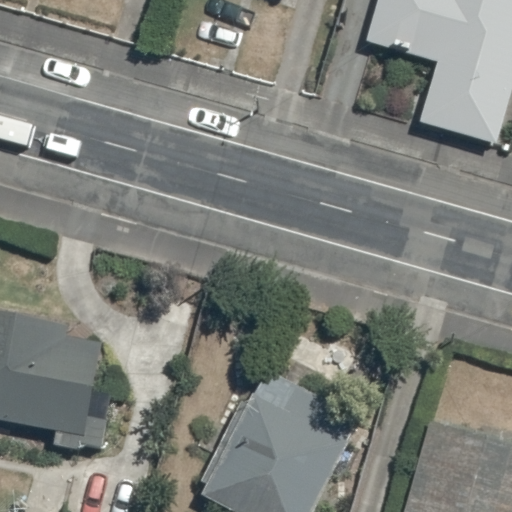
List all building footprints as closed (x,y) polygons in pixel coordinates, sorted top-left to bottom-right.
[(500,148),(511,109),(511,0),(386,0),(373,46),(443,67),(427,127),(500,148)] [(0,320),(0,425),(89,443),(107,352),(72,345),(74,335),(0,320)] [(352,349),(303,325),(289,353),(337,377),(352,349)] [(272,377),(206,503),(223,511),(321,511),(366,426),(272,377)] [(511,511),(511,449),(435,428),(411,511),(511,511)]
